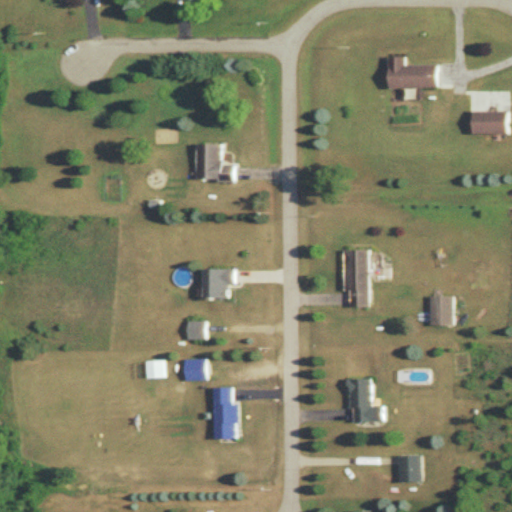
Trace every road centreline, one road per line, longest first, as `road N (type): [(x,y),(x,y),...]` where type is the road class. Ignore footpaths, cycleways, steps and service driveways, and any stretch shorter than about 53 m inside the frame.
road 1 (residential): [(511,8),(491,1),(329,7),(290,47),(293,511)]
road 2 (residential): [(290,47),(125,48),(82,63)]
